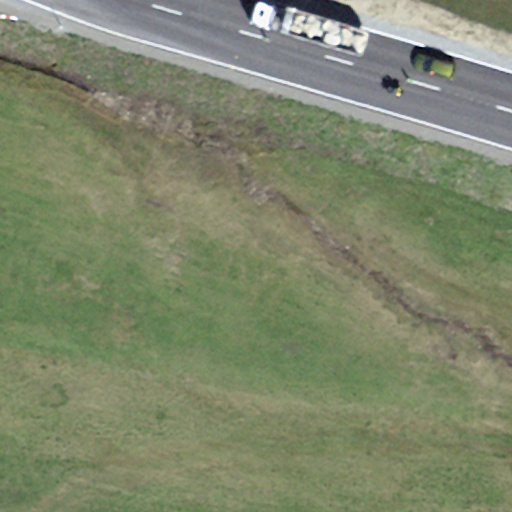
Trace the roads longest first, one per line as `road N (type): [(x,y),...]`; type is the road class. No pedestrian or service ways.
road 1 (track): [(48,511),(124,462),(511,448)]
road 2 (primary): [(511,94),(196,0)]
